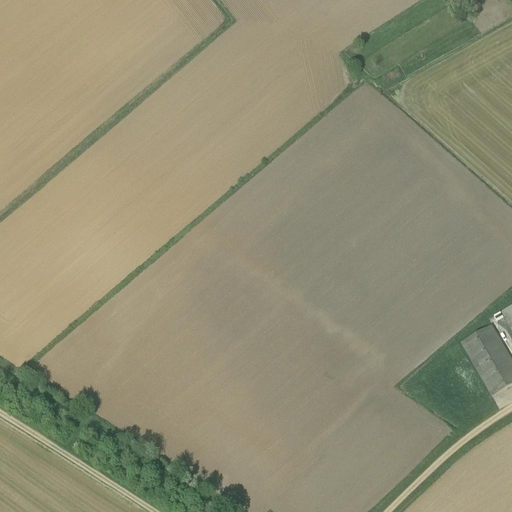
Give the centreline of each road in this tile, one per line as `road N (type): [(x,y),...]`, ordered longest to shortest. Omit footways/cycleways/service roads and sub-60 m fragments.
road 1 (track): [(153,511),(0,415)]
road 2 (track): [(511,411),(440,461),(388,511)]
